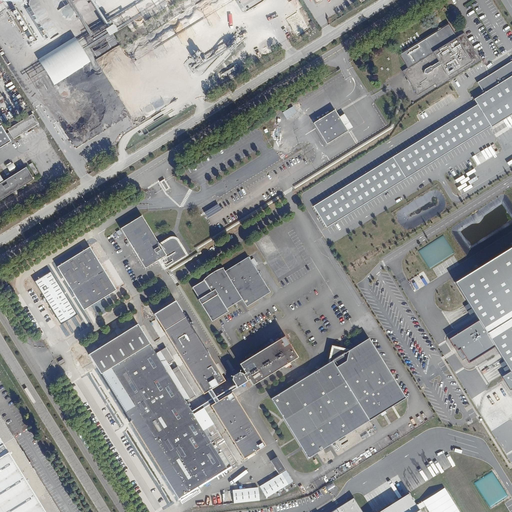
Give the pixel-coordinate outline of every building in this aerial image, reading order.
[(264,0),(239,0),(246,11),(264,0)] [(56,37),(46,37),(41,27),(38,29),(25,6),(25,13),(20,13),(19,15),(15,15),(11,17),(9,13),(7,13),(0,16),(0,27),(4,36),(3,36),(8,46),(13,46),(23,40),(31,40),(31,39),(30,36),(44,36),(47,42),(56,37)] [(456,39),(447,25),(399,54),(408,69),(392,78),(406,102),(424,90),(426,94),(443,83),(441,80),(470,61),(456,39)] [(472,68),(483,62),(480,56),(478,57),(464,34),(456,39),(470,61),(441,80),(443,83),(471,66),(472,68)] [(75,37),(38,60),(54,85),(90,62),(75,37)] [(234,40),(226,48),(231,53),(239,44),(234,40)] [(225,43),(189,64),(191,68),(227,47),(225,43)] [(0,56),(0,59),(9,73),(13,70),(3,55),(0,56)] [(511,114),(511,62),(477,84),(484,95),(474,102),(476,106),(313,208),(326,230),(511,114)] [(391,126),(294,186),(295,188),(393,128),(402,100),(400,100),(391,126)] [(335,110),(314,123),(327,144),(348,131),(339,116),(335,110)] [(345,113),(339,116),(348,131),(353,127),(345,113)] [(39,124),(33,115),(8,130),(10,133),(13,138),(14,139),(39,124)] [(0,148),(11,142),(9,140),(6,135),(1,126),(0,126),(0,148)] [(0,199),(33,179),(26,168),(4,181),(0,174),(0,199)] [(169,269),(171,271),(201,253),(198,248),(281,197),(280,195),(195,247),(197,252),(169,269)] [(160,259),(165,267),(177,260),(176,258),(178,257),(182,257),(185,255),(178,244),(176,245),(173,244),(174,242),(171,241),(170,243),(168,242),(167,241),(160,245),(142,215),(120,228),(145,268),(160,259)] [(112,289),(86,246),(33,280),(59,322),(112,289)] [(511,249),(453,286),(477,324),(447,343),(453,351),(454,350),(457,354),(460,352),(468,366),(494,350),(509,375),(502,379),(504,382),(510,392),(511,390),(511,249)] [(198,298),(197,299),(210,321),(227,311),(226,308),(241,299),(246,307),(269,292),(266,286),(274,281),(255,251),(224,271),(222,267),(217,269),(210,273),(209,273),(206,275),(202,280),(191,287),(198,298)] [(218,354),(220,353),(179,284),(177,286),(218,354)] [(174,300),(153,313),(202,393),(214,386),(216,385),(223,380),(174,300)] [(191,411),(184,400),(194,394),(176,365),(170,369),(166,362),(172,358),(164,346),(155,352),(137,323),(89,353),(128,417),(126,420),(127,422),(128,423),(130,421),(177,498),(215,475),(226,468),(202,429),(193,414),(192,413),(191,411)] [(230,379),(233,385),(235,387),(248,379),(251,385),(296,357),(283,336),(238,364),(243,373),(242,374),(241,373),(235,371),(231,373),(230,379)] [(269,398),(305,458),(403,399),(367,339),(347,351),(331,347),(327,363),(269,398)] [(216,385),(214,386),(218,394),(191,411),(192,413),(220,397),(221,398),(223,396),(222,395),(235,387),(233,385),(221,392),(216,385)] [(263,445),(230,392),(223,396),(221,398),(209,405),(242,458),(244,456),(246,459),(254,454),(252,452),(263,445)] [(202,429),(226,468),(234,462),(202,408),(194,413),(204,428),(202,429)] [(204,428),(194,413),(193,414),(202,429),(204,428)] [(0,511),(58,511),(0,417),(0,511)] [(284,469),(277,458),(270,462),(278,473),(284,469)] [(229,472),(226,468),(215,475),(218,479),(229,472)] [(285,479),(282,474),(260,487),(266,498),(292,482),(288,476),(285,479)] [(461,511),(446,487),(424,501),(430,511),(461,511)] [(502,487),(498,489),(503,499),(508,496),(502,487)] [(258,501),(257,489),(232,491),(233,503),(258,501)] [(417,511),(422,509),(412,493),(381,511),(417,511)] [(364,511),(355,498),(339,508),(341,511),(364,511)]
